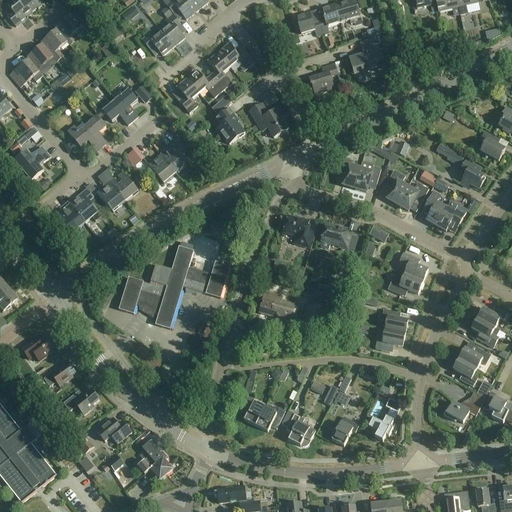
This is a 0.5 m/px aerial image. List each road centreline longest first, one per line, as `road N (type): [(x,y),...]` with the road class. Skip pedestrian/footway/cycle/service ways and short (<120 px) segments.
road 1 (tertiary): [(55,299),(139,236),(289,163)]
road 2 (tertiary): [(314,151),(511,48)]
road 3 (unclassified): [(204,448),(307,472),(421,462)]
road 4 (unclassified): [(204,448),(132,398),(55,299)]
road 5 (residential): [(221,364),(281,195),(298,185)]
road 6 (residential): [(418,377),(346,361),(221,364)]
road 7 (residential): [(465,259),(389,217),(298,185)]
road 8 (residential): [(79,172),(0,73)]
